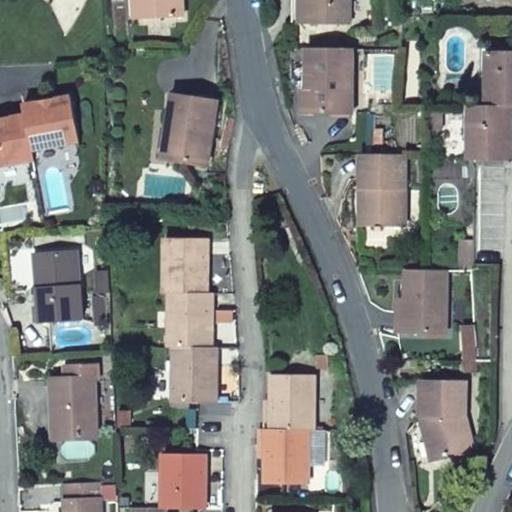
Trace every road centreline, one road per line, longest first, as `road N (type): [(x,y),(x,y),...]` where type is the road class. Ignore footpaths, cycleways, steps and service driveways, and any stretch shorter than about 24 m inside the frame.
road 1 (residential): [(393,511),(384,436),(345,278),(262,105)]
road 2 (residential): [(262,105),(238,198),(253,398),(241,449),(242,511)]
road 3 (residential): [(0,343),(6,511)]
